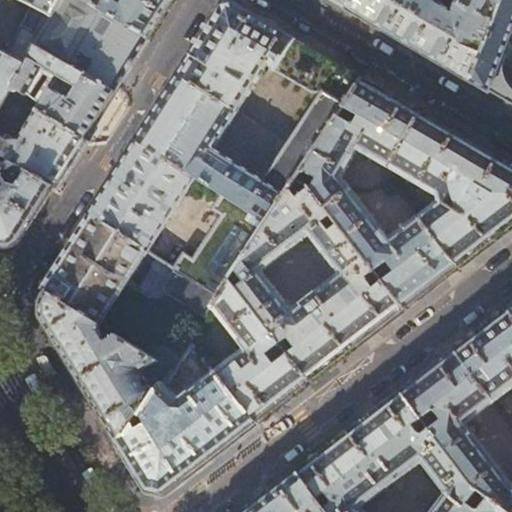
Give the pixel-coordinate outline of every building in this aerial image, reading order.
[(19,0),(32,6),(9,52),(2,48),(0,50),(2,52),(26,64),(37,46),(63,0),(19,0)] [(150,39),(101,11),(82,0),(63,0),(37,46),(116,93),(133,66),(135,63),(150,39)] [(82,0),(101,11),(106,0),(82,0)] [(120,0),(126,3),(124,6),(112,0),(106,0),(101,11),(150,39),(168,11),(174,0),(120,0)] [(333,0),(348,8),(352,0),(333,0)] [(352,0),(348,8),(406,43),(471,81),(503,0),(352,0)] [(511,0),(503,0),(471,81),(494,94),(511,104),(511,105),(511,86),(510,84),(507,79),(506,76),(505,64),(505,61),(504,59),(501,59),(511,29),(511,0)] [(232,3),(227,3),(224,6),(204,37),(160,107),(138,141),(196,177),(222,193),(269,223),(298,180),(309,162),(364,79),(333,61),(258,17),(235,4),(232,3)] [(102,116),(116,93),(37,46),(26,64),(8,95),(38,112),(86,140),(87,139),(102,116)] [(0,109),(8,95),(26,64),(2,52),(0,55),(0,109)] [(392,95),(364,79),(309,162),(298,180),(303,183),(311,171),(321,178),(318,182),(307,185),(311,188),(327,208),(351,188),(342,176),(358,149),(391,168),(423,113),(392,95)] [(10,138),(0,132),(0,152),(17,163),(55,187),(59,190),(73,167),(89,142),(86,140),(38,112),(21,137),(10,138)] [(485,149),(423,113),(391,168),(438,196),(440,201),(419,217),(459,267),(502,233),(511,226),(511,164),(507,161),(485,149)] [(148,252),(196,177),(138,141),(117,173),(91,215),(148,252)] [(0,244),(3,247),(6,248),(9,248),(13,247),(16,246),(18,244),(35,218),(55,187),(17,163),(10,174),(8,173),(8,175),(0,169),(0,244)] [(237,287),(311,381),(360,343),(405,308),(327,208),(311,188),(307,185),(303,183),(298,180),(269,223),(237,271),(245,281),(237,287)] [(351,188),(327,208),(405,308),(429,290),(459,267),(419,217),(391,239),(351,188)] [(237,271),(269,223),(222,193),(213,208),(222,214),(192,258),(184,253),(174,268),(220,297),(231,279),(237,271)] [(101,325),(148,252),(91,215),(70,248),(44,289),(101,325)] [(213,307),(220,297),(174,268),(160,259),(139,289),(149,295),(154,286),(158,284),(163,288),(166,284),(167,293),(206,318),(213,307)] [(237,287),(231,279),(220,297),(213,307),(245,349),(217,371),(257,422),(283,402),(284,401),(311,381),(237,287)] [(146,354),(101,325),(44,289),(43,290),(42,301),(42,317),(107,426),(118,441),(127,437),(155,395),(142,371),(149,366),(166,378),(172,370),(146,354)] [(511,312),(510,310),(482,331),(456,351),(495,402),(511,389),(511,312)] [(156,338),(146,354),(172,370),(182,354),(156,338)] [(433,369),(403,392),(463,471),(471,482),(511,511),(511,483),(467,424),(495,402),(456,351),(433,369)] [(163,384),(155,395),(127,437),(118,441),(135,469),(149,491),(164,494),(209,459),(257,422),(217,371),(180,399),(163,384)] [(446,493),(463,471),(403,392),(354,429),(299,472),(329,511),(367,511),(363,508),(422,461),(446,493)] [(511,511),(471,482),(463,471),(446,493),(432,511),(511,511)] [(329,511),(299,472),(251,509),(246,511),(329,511)]
